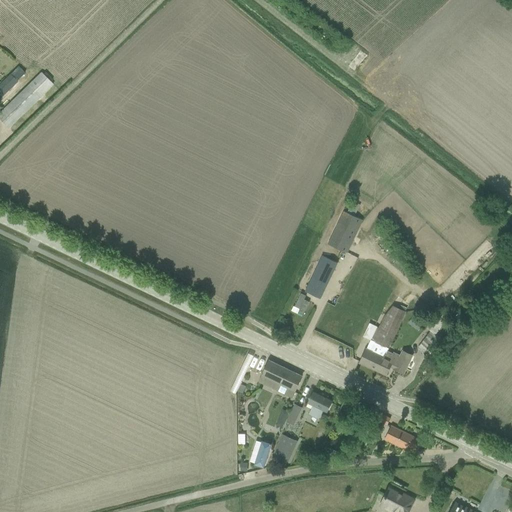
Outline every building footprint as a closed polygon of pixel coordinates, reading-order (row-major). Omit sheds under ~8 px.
[(18,48),(12,55),(25,65),(31,59),(18,48)] [(40,72),(28,84),(0,110),(0,119),(7,127),(52,84),(50,82),(52,79),(46,73),(43,75),(40,72)] [(0,97),(17,82),(9,74),(5,78),(0,83),(0,97)] [(363,220),(343,211),(327,244),(347,253),(363,220)] [(319,299),(320,299),(337,263),(322,256),(305,292),(313,296),(319,299)] [(345,285),(383,316),(403,291),(366,261),(345,285)] [(299,309),(297,313),(302,315),(309,302),(304,299),(305,296),(300,293),(294,307),(299,309)] [(364,320),(337,307),(328,303),(311,339),(347,356),(364,320)] [(373,334),(364,354),(359,363),(376,370),(382,358),(383,358),(386,352),(405,312),(393,306),(383,318),(379,327),(377,326),(373,334)] [(467,319),(459,312),(454,317),(462,324),(467,319)] [(430,331),(426,336),(417,348),(422,352),(430,358),(443,341),(444,342),(454,330),(444,323),(448,318),(443,314),(432,323),(432,326),(429,330),(430,331)] [(414,316),(408,324),(418,331),(424,323),(414,316)] [(373,334),(377,326),(369,323),(365,330),(373,334)] [(382,358),(376,370),(386,375),(390,367),(394,368),(393,369),(403,374),(412,355),(402,351),(400,356),(393,353),(392,355),(386,352),(383,358),(382,358)] [(301,376),(269,360),(259,382),(291,397),(301,376)] [(327,412),(332,402),(312,392),(307,403),(312,405),(308,415),(309,415),(310,413),(318,417),(317,419),(318,419),(322,410),(327,412)] [(355,408),(365,413),(368,406),(358,401),(355,408)] [(295,405),(286,422),(293,425),(302,408),(295,405)] [(283,409),(279,417),(285,420),(289,411),(283,409)] [(377,412),(373,419),(387,425),(390,418),(377,412)] [(408,451),(416,453),(421,441),(391,426),(384,439),(408,451)] [(297,441),(282,435),(273,455),(287,462),(297,441)] [(263,468),(271,445),(261,441),(253,465),(263,468)] [(402,496),(389,489),(380,506),(392,511),(392,510),(395,511),(407,511),(413,500),(403,494),(402,496)] [(475,511),(466,507),(465,508),(455,503),(456,502),(455,501),(449,511),(475,511)]
